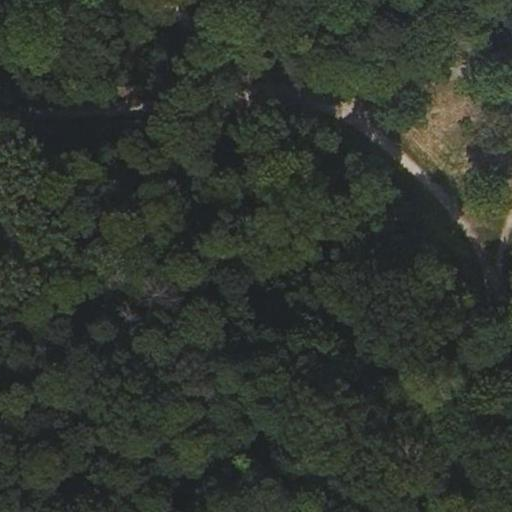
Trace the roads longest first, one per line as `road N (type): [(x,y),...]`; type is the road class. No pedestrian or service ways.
road 1 (track): [(511,346),(496,267),(383,125),(352,104),(291,87)]
road 2 (track): [(291,87),(0,111)]
road 3 (track): [(511,55),(374,84),(291,87)]
road 4 (track): [(143,0),(291,87)]
